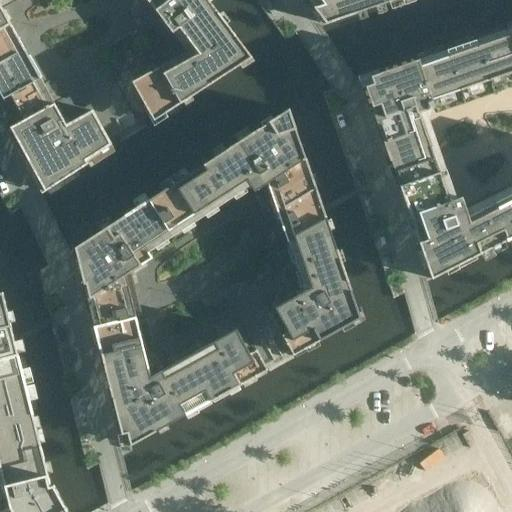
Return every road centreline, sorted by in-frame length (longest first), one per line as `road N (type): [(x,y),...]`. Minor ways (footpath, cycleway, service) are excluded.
road 1 (residential): [(282,0),(346,95),(432,350)]
road 2 (residential): [(0,151),(58,265),(120,511)]
road 3 (residential): [(432,350),(138,511)]
road 4 (residential): [(252,511),(459,398)]
